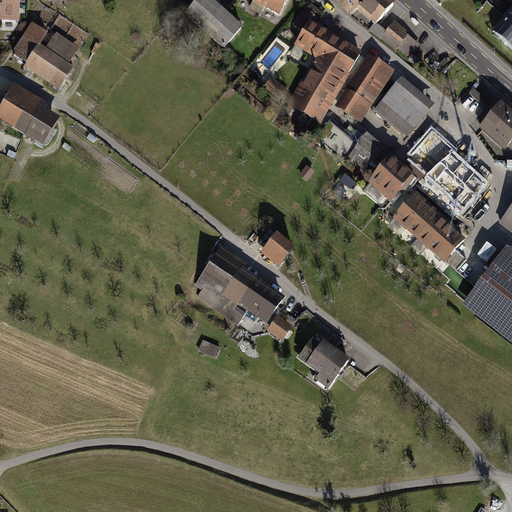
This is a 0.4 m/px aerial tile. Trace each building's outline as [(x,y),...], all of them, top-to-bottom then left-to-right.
[(0,0),(0,21),(19,22),(20,0),(0,0)] [(209,0),(196,0),(183,15),(223,50),(242,28),(209,0)] [(249,0),(279,17),(288,0),(249,0)] [(396,3),(392,0),(334,0),(352,15),(357,9),(374,24),(375,26),(376,24),(396,3)] [(292,25),(301,33),(309,20),(315,24),(317,21),(318,22),(324,14),(311,4),(307,10),(305,8),(292,25)] [(511,8),(492,32),(511,50),(511,8)] [(319,123),(320,124),(350,76),(349,75),(363,53),(315,24),(309,20),(301,33),(293,47),(315,60),(287,104),(290,105),(285,112),(315,130),(319,123)] [(24,66),(59,90),(74,68),(69,64),(80,49),(57,33),(46,48),(41,44),(48,33),(32,22),(11,53),(26,63),(24,66)] [(386,32),(381,39),(397,51),(398,49),(410,58),(412,55),(420,45),(417,43),(417,44),(404,33),(406,31),(395,22),(386,32)] [(381,39),(386,32),(376,24),(375,26),(374,24),(369,30),(380,40),(381,39)] [(409,33),(406,31),(404,33),(417,44),(417,43),(421,39),(411,31),(409,33)] [(334,107),(360,124),(395,72),(369,55),(334,107)] [(425,64),(412,55),(410,58),(409,60),(422,69),(425,64)] [(262,88),(279,101),(287,91),(270,78),(262,88)] [(401,78),(373,112),(403,136),(404,135),(408,138),(435,106),(401,78)] [(15,84),(0,108),(0,120),(43,146),(60,118),(46,110),(49,105),(15,84)] [(483,123),(479,128),(505,151),(508,148),(511,143),(511,112),(501,103),(500,104),(493,99),(490,103),(473,89),(460,104),(483,123)] [(331,119),(328,122),(357,147),(364,138),(356,131),(352,136),(331,119)] [(348,159),(357,147),(328,122),(317,137),(346,160),(348,159)] [(388,199),(392,202),(399,193),(401,195),(403,195),(415,180),(412,177),(413,176),(402,167),(404,165),(367,135),(364,138),(357,147),(348,159),(360,169),(357,174),(365,180),(369,176),(372,178),(368,183),(369,184),(363,192),(382,207),(388,199)] [(404,165),(402,167),(413,176),(412,177),(415,180),(418,182),(432,171),(431,170),(433,169),(414,153),(404,165)] [(450,154),(433,169),(431,170),(432,171),(443,185),(447,184),(455,194),(474,178),(468,170),(464,171),(450,154)] [(314,173),(306,167),(298,177),(306,183),(314,173)] [(356,184),(344,175),(339,182),(350,191),(356,184)] [(427,249),(445,264),(446,262),(457,272),(467,261),(456,251),(466,240),(453,229),(455,227),(445,218),(443,220),(435,214),(437,212),(433,208),(431,210),(425,204),(427,202),(416,192),(393,218),(394,219),(387,227),(399,237),(406,229),(418,240),(411,247),(421,256),(427,249)] [(511,207),(499,224),(509,235),(511,237),(511,207)] [(276,235),(260,253),(279,269),(294,250),(276,235)] [(246,264),(222,248),(195,287),(201,291),(197,298),(237,326),(247,313),(266,326),(285,299),(242,270),(246,264)] [(511,254),(506,249),(463,306),(511,344),(511,254)] [(267,332),(282,343),(293,327),(277,316),(267,332)] [(350,362),(323,342),(320,346),(312,340),(298,359),(305,365),(305,366),(318,376),(314,381),(328,391),(350,362)] [(203,341),(198,352),(216,360),(221,349),(203,341)]
